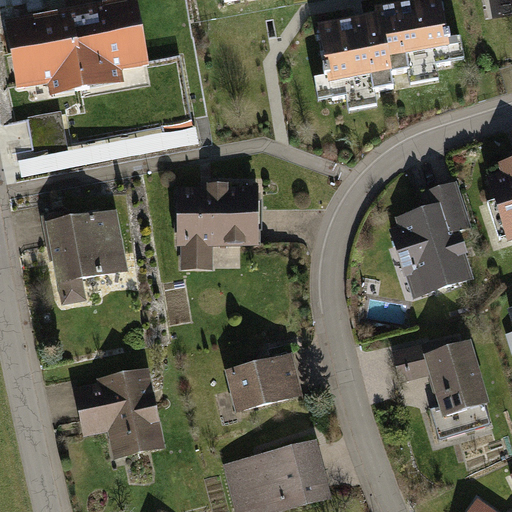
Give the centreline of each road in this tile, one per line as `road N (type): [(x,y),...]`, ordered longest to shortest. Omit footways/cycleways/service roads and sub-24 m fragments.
road 1 (residential): [(394,511),(335,326),(337,245),(363,185),(392,159),(430,137),(511,113)]
road 2 (residential): [(0,247),(55,511)]
